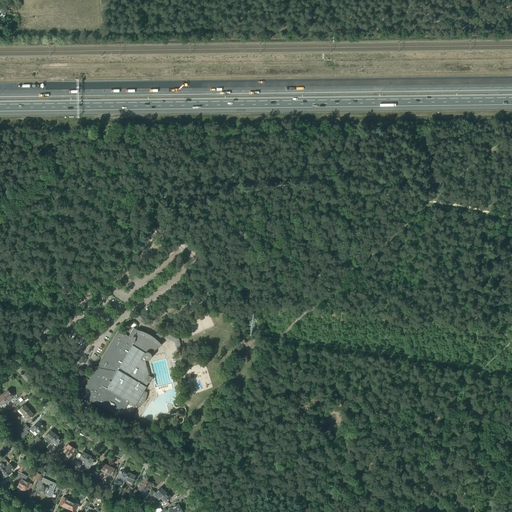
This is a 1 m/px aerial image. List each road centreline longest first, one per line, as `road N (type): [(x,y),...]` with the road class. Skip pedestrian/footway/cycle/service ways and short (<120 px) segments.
road 1 (motorway): [(511,85),(0,92)]
road 2 (motorway): [(0,106),(511,99)]
road 3 (track): [(511,27),(103,33),(100,0)]
road 4 (residential): [(201,511),(171,473),(76,429),(14,367)]
road 5 (track): [(511,482),(436,423),(389,422)]
